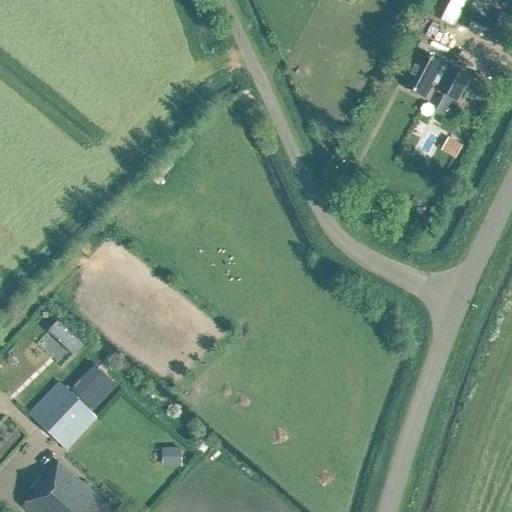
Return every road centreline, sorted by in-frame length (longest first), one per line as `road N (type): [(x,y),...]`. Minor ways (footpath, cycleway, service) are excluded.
road 1 (unclassified): [(458,301),(398,279),(354,249),(309,192),(220,0)]
road 2 (unclassified): [(389,511),(458,301)]
